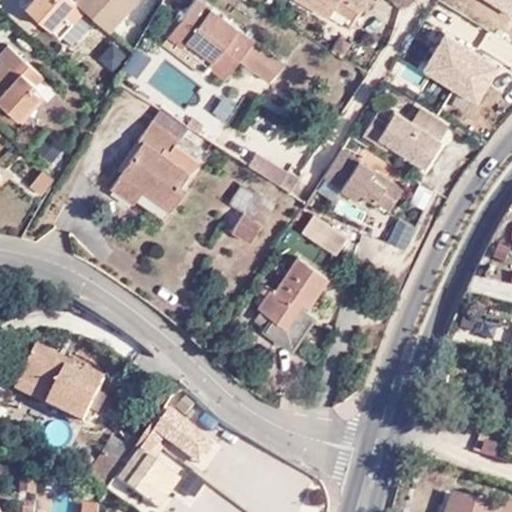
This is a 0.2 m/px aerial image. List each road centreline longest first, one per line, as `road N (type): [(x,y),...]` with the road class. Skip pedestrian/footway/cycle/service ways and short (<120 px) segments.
road 1 (residential): [(0,251),(82,282),(140,322),(210,388),(282,433),(366,452)]
road 2 (secondary): [(511,139),(411,306),(366,452)]
road 3 (secondary): [(390,458),(440,308),(511,181)]
